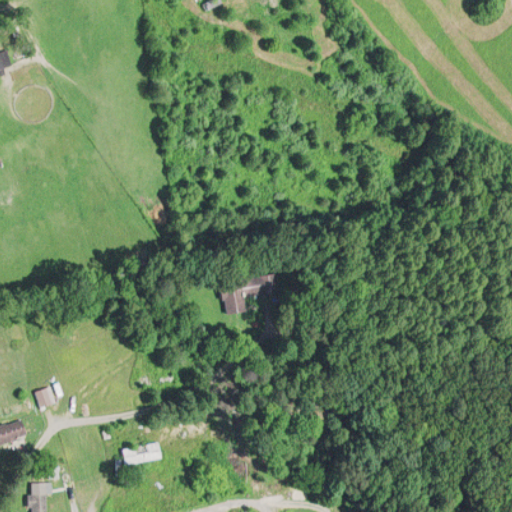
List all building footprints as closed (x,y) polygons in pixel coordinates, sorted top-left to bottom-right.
[(245,313),(243,300),(280,294),(277,275),(217,284),(222,316),(245,313)] [(27,350),(14,313),(4,317),(17,354),(27,350)] [(54,403),(49,388),(35,392),(39,407),(54,403)] [(0,426),(0,445),(26,438),(20,420),(0,426)] [(119,450),(122,467),(160,461),(157,444),(119,450)] [(46,511),(46,484),(28,484),(27,511),(46,511)]
